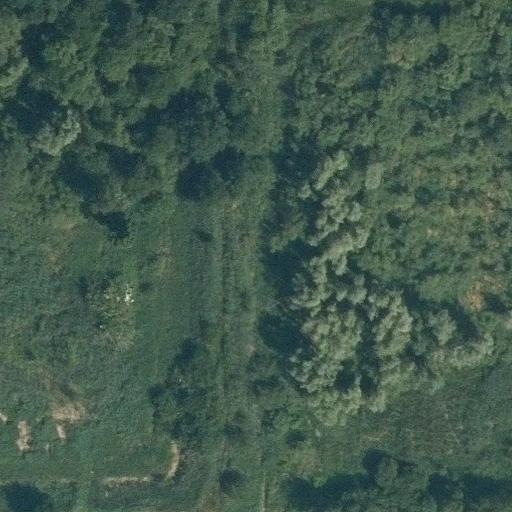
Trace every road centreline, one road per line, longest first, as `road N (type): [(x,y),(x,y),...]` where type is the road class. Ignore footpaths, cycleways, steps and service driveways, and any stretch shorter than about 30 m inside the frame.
road 1 (track): [(208,511),(226,416),(215,315),(234,125),(228,0)]
road 2 (track): [(84,511),(84,482),(102,467),(145,466),(164,444),(160,394),(184,339),(187,219),(234,125)]
road 3 (track): [(509,0),(338,10),(308,0)]
